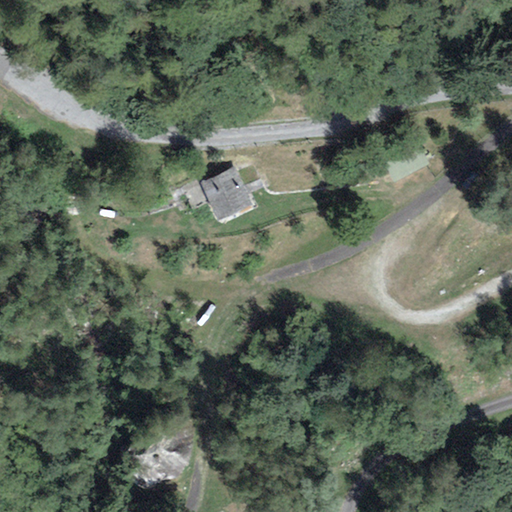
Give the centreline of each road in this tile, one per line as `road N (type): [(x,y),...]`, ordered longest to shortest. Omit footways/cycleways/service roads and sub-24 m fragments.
road 1 (unclassified): [(511,85),(422,93),(308,129),(203,137),(105,119),(0,64)]
road 2 (track): [(403,218),(294,271),(223,325),(210,358),(193,511)]
road 3 (track): [(511,275),(421,318),(391,309),(378,285),(403,218),(511,128)]
road 4 (track): [(350,511),(378,461),(422,435),(511,405)]
